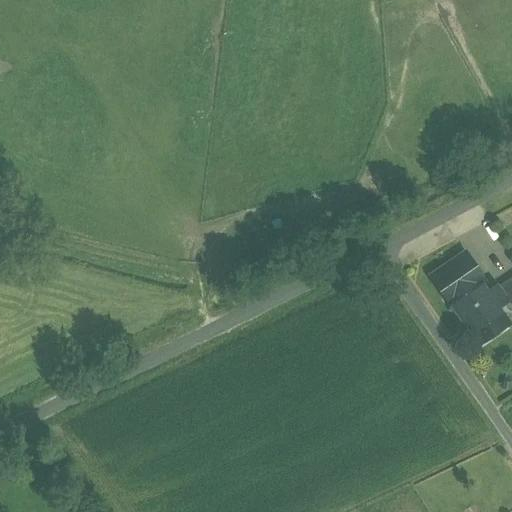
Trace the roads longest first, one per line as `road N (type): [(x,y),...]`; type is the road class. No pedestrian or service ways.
road 1 (unclassified): [(376,249),(0,431)]
road 2 (unclassified): [(511,444),(376,249)]
road 3 (unclassified): [(511,171),(376,249)]
